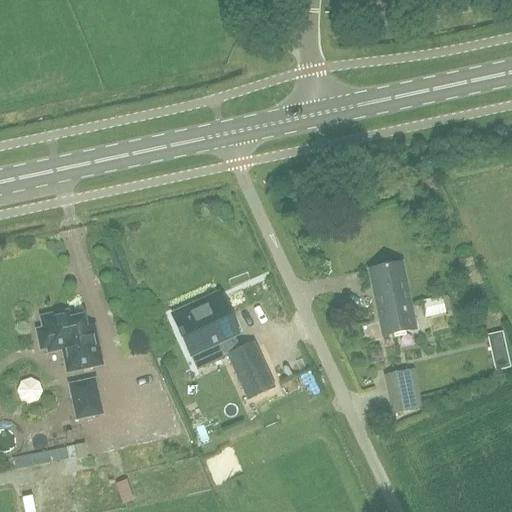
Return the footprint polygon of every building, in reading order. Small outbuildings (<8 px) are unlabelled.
[(384,338),(415,331),(402,264),(370,270),(384,338)] [(445,313),(444,310),(441,297),(422,301),(425,317),(445,313)] [(174,317),(192,355),(222,341),(229,356),(228,356),(248,401),(275,389),(254,344),(239,351),(233,336),(236,335),(221,302),(193,315),(191,309),(174,317)] [(90,364),(101,362),(94,329),(87,330),(85,320),(66,324),(64,314),(41,319),(44,330),(37,332),(41,349),(48,348),(48,352),(63,349),(68,372),(91,367),(90,364)] [(411,372),(391,376),(387,377),(389,390),(414,385),(411,372)] [(45,398),(42,380),(19,384),(23,402),(45,398)] [(94,382),(70,387),(77,419),(101,414),(94,382)] [(179,419),(156,428),(161,440),(184,431),(179,419)] [(77,449),(18,451),(18,465),(77,463),(77,449)] [(115,484),(127,510),(143,503),(131,477),(115,484)] [(59,482),(43,482),(44,498),(60,498),(59,482)]
